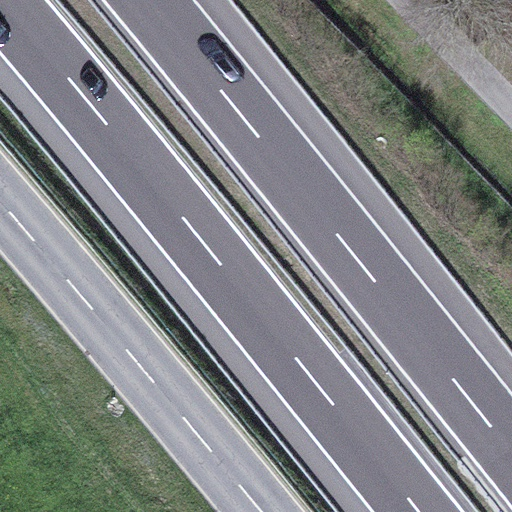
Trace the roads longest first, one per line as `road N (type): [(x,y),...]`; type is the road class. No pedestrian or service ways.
road 1 (motorway): [(2,0),(417,511)]
road 2 (motorway): [(511,455),(144,0)]
road 3 (primary): [(0,202),(258,511)]
road 4 (unclassified): [(511,109),(409,0)]
